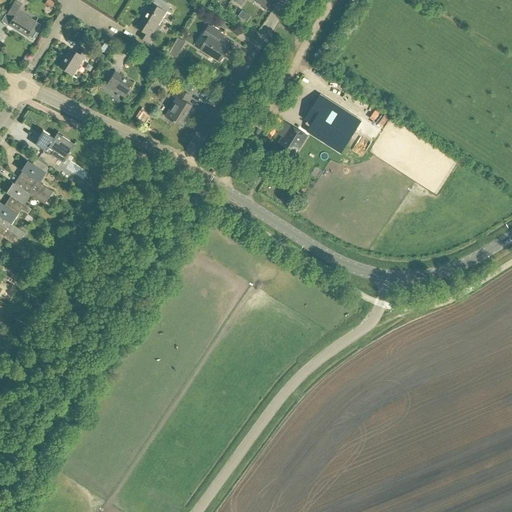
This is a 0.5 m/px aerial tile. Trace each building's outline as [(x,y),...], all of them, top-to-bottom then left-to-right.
[(6,15),(11,19),(7,26),(26,37),(27,36),(31,39),(31,40),(39,27),(39,26),(38,27),(34,24),(35,22),(17,11),(21,4),(15,0),(6,15)] [(244,0),(256,0),(255,2),(266,9),(272,0),(233,0),(241,5),(244,0)] [(51,9),(53,4),(46,1),(44,6),(51,9)] [(151,45),(155,39),(151,37),(167,12),(152,2),(136,28),(142,32),(139,37),(151,45)] [(221,20),(218,25),(225,29),(228,24),(221,20)] [(219,62),(228,48),(219,42),(223,35),(209,26),(203,35),(207,38),(200,50),(219,62)] [(99,51),(102,53),(108,45),(105,42),(99,51)] [(91,54),(79,47),(75,53),(69,48),(57,67),(72,76),(84,58),(87,61),(91,54)] [(176,58),(179,52),(174,49),(171,55),(176,58)] [(152,59),(149,65),(155,68),(159,63),(152,59)] [(124,98),(133,83),(114,71),(105,86),(124,98)] [(152,83),(147,90),(151,93),(156,86),(152,83)] [(179,126),(192,106),(185,102),(189,95),(178,87),(172,96),(176,99),(165,117),(179,126)] [(322,101),(310,120),(316,124),(311,130),(339,149),(356,123),(322,101)] [(284,136),(280,143),(285,146),(279,156),(290,163),(307,136),(285,123),(279,133),(284,136)] [(53,139),(43,133),(35,145),(50,155),(51,155),(62,162),(65,158),(74,145),(57,134),(53,139)] [(27,160),(20,170),(22,171),(29,177),(25,183),(48,198),(53,202),(51,197),(53,194),(51,193),(52,192),(38,183),(48,168),(47,167),(37,160),(35,159),(32,163),(27,160)] [(86,175),(82,183),(88,187),(93,180),(86,175)] [(309,183),(306,187),(310,190),(314,183),(311,180),(309,183)] [(13,184),(6,194),(10,196),(7,201),(20,210),(27,215),(28,215),(30,210),(23,205),(30,195),(43,205),(49,209),(53,203),(53,202),(48,198),(25,183),(21,189),(13,184)] [(0,203),(0,217),(2,218),(0,220),(0,226),(19,240),(24,233),(10,224),(20,210),(7,201),(4,206),(0,203)] [(0,239),(2,237),(15,246),(19,240),(0,226),(0,239)] [(0,339),(5,342),(9,334),(4,331),(0,338),(0,339)]
